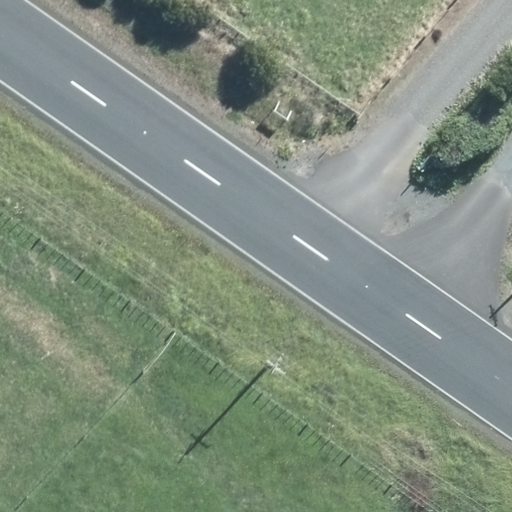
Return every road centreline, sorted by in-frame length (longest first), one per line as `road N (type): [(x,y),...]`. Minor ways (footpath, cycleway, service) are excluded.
road 1 (unclassified): [(0,37),(511,393)]
road 2 (unknown): [(433,339),(511,235)]
